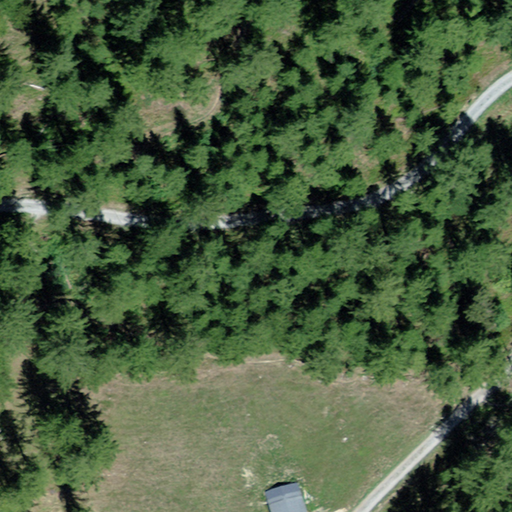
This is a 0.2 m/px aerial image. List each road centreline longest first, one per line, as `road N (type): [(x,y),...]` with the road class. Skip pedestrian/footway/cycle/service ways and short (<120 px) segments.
road 1 (track): [(511,79),(417,173),(363,202),(206,223),(0,205)]
road 2 (track): [(361,511),(511,360)]
